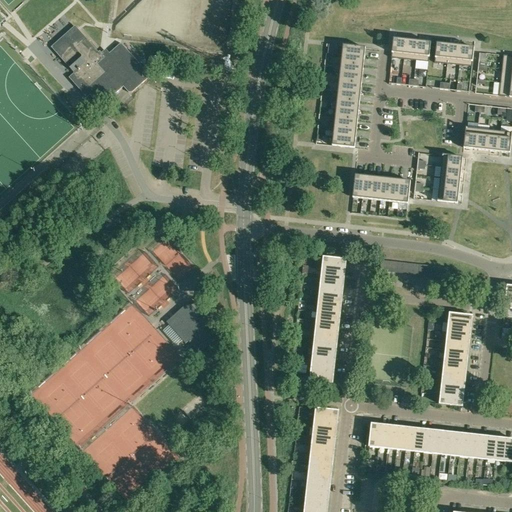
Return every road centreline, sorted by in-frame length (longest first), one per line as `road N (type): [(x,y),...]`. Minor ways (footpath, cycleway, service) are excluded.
road 1 (tertiary): [(255,511),(243,229)]
road 2 (residential): [(498,270),(429,248),(243,229)]
road 3 (tertiary): [(243,229),(254,107),(277,0)]
road 4 (residential): [(100,511),(0,398)]
road 5 (residential): [(481,422),(347,406)]
road 6 (residential): [(493,309),(360,295)]
